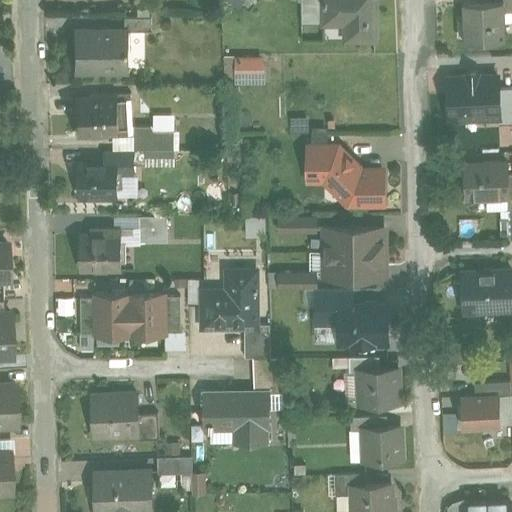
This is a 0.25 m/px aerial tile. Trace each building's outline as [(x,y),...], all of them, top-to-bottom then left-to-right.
[(303,0),(303,22),(323,22),(322,0),(303,0)] [(322,0),(323,22),(347,22),(347,38),(377,38),(376,0),(322,0)] [(504,0),(466,1),(466,39),(505,39),(504,0)] [(153,16),(127,16),(127,28),(131,28),(131,29),(153,29),(153,16)] [(127,28),(75,28),(76,70),(131,70),(131,29),(131,28),(127,28)] [(229,55),(230,83),(260,81),(259,53),(229,55)] [(496,142),(511,141),(511,85),(496,86),(495,70),(435,73),(438,144),(476,143),(475,129),(495,128),(496,142)] [(133,91),(91,93),(91,96),(76,96),(78,132),(101,131),(101,129),(116,127),(116,133),(130,133),(129,99),(133,99),(133,91)] [(155,123),(136,123),(136,147),(176,147),(176,128),(155,128),(155,123)] [(385,168),(364,168),(340,144),(311,144),(311,177),(326,177),(350,201),(385,201),(385,168)] [(105,161),(81,162),(81,194),(119,195),(119,172),(135,172),(136,151),(105,151),(105,161)] [(509,162),(467,163),(468,196),(509,195),(510,195),(510,173),(509,162)] [(318,213),(282,213),(282,230),(314,230),(318,227),(318,213)] [(241,234),(262,234),(262,214),(241,214),(241,234)] [(168,215),(140,215),(140,227),(154,227),(154,240),(168,240),(168,215)] [(134,226),(94,227),(94,235),(82,235),(83,268),(123,267),(122,234),(134,234),(134,226)] [(386,226),(327,226),(328,250),(386,250),(386,226)] [(0,277),(11,277),(9,242),(0,242),(0,277)] [(386,250),(328,250),(328,274),(386,274),(386,250)] [(203,285),(204,319),(257,318),(256,267),(223,268),(224,285),(203,285)] [(315,269),(282,269),(282,286),(317,286),(318,286),(318,272),(315,269)] [(511,269),(464,272),(466,309),(484,308),(484,311),(499,310),(499,307),(511,306),(511,269)] [(318,286),(317,286),(318,310),(341,310),(341,303),(354,303),(354,286),(318,286)] [(132,292),(98,293),(98,295),(99,331),(99,332),(133,332),(132,292)] [(166,292),(132,292),(133,332),(167,331),(167,330),(166,294),(166,292)] [(182,294),(166,294),(167,330),(183,330),(182,294)] [(98,295),(82,295),(83,331),(99,331),(98,295)] [(354,303),(341,303),(341,310),(341,340),(355,340),(355,342),(375,342),(375,340),(389,340),(389,303),(354,303)] [(0,312),(0,356),(13,356),(11,312),(6,312),(0,312)] [(465,348),(441,349),(442,362),(465,361),(465,348)] [(287,355),(255,356),(256,390),(270,390),(270,391),(289,391),(287,355)] [(381,355),(351,355),(351,372),(361,372),(361,370),(381,370),(381,355)] [(402,404),(401,370),(381,370),(361,370),(361,372),(363,400),(375,400),(375,404),(402,404)] [(511,378),(477,381),(477,394),(501,393),(511,392),(511,378)] [(0,383),(0,424),(18,424),(16,383),(0,383)] [(235,391),(233,390),(211,390),(212,428),(216,428),(216,425),(244,425),(244,439),(268,439),(268,425),(270,425),(270,407),(270,391),(270,390),(256,390),(251,390),(250,391),(250,393),(235,393),(235,391)] [(140,391),(94,392),(96,432),(98,433),(115,432),(141,431),(142,431),(141,411),(140,391)] [(289,391),(270,391),(270,407),(288,407),(289,407),(289,391)] [(477,394),(463,395),(464,412),(465,412),(465,426),(503,425),(501,393),(477,394)] [(161,410),(141,411),(142,431),(141,431),(141,436),(162,436),(161,410)] [(383,416),(353,417),(353,431),(366,431),(365,429),(384,429),(383,416)] [(384,429),(365,429),(366,431),(367,460),(405,459),(405,451),(403,451),(403,428),(384,429)] [(0,452),(0,491),(12,491),(10,452),(0,452)] [(193,453),(159,454),(160,471),(194,470),(193,453)] [(153,467),(128,468),(128,471),(119,471),(119,469),(97,471),(99,504),(134,502),(134,510),(154,509),(153,467)] [(369,485),(368,473),(336,474),(337,495),(355,495),(354,486),(369,485)] [(369,485),(354,486),(355,495),(355,501),(359,501),(359,511),(395,511),(399,509),(398,500),(393,496),(392,485),(369,485)] [(511,511),(511,502),(511,499),(468,501),(468,511),(511,511)]
